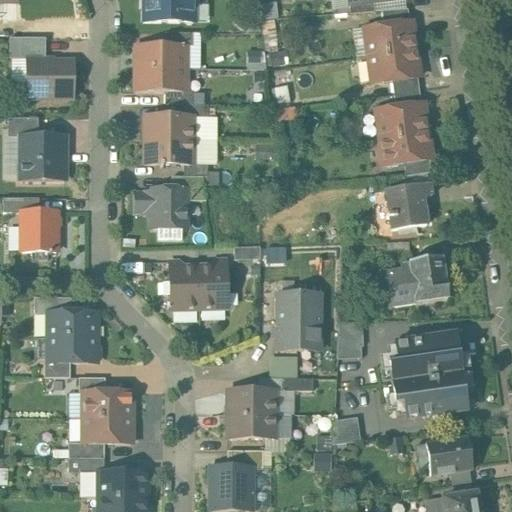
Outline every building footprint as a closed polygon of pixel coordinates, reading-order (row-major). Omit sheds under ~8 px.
[(144,0),(144,9),(144,10),(144,16),(157,17),(157,22),(192,23),(192,0),(144,0)] [(350,15),(351,15),(352,15),(373,13),(372,3),(349,5),(350,15)] [(410,23),(371,29),(370,29),(363,30),(367,57),(414,51),(410,23)] [(21,24),(17,24),(17,39),(44,39),(44,27),(44,24),(21,24)] [(360,29),(353,30),(362,82),(368,81),(360,29)] [(164,35),(164,46),(184,47),(184,48),(191,48),(192,36),(191,35),(164,35)] [(7,40),(7,61),(42,61),(43,41),(7,40)] [(183,47),(146,46),(145,46),(136,47),(136,70),(179,71),(184,70),(183,47)] [(418,79),(418,76),(414,51),(367,58),(371,85),(418,79)] [(23,61),(23,102),(69,102),(70,66),(42,66),(42,61),(23,61)] [(184,71),(163,71),(136,70),(136,94),(183,94),(184,71)] [(416,79),(413,79),(413,80),(391,83),(393,95),(418,92),(416,79)] [(394,109),(400,108),(401,108),(420,105),(418,92),(393,95),(394,109)] [(183,95),(173,95),(164,95),(164,106),(189,107),(191,107),(191,94),(184,94),(183,95)] [(422,105),(377,112),(375,112),(379,140),(426,133),(422,105)] [(192,120),(199,120),(207,119),(207,107),(186,107),(183,107),(183,118),(191,119),(192,119),(192,120)] [(144,142),(177,142),(178,142),(192,142),(191,119),(145,118),(144,119),(144,142)] [(37,138),(37,123),(37,120),(7,120),(7,137),(7,139),(20,139),(20,138),(37,138)] [(426,133),(424,133),(379,140),(383,167),(430,160),(426,133)] [(63,182),(63,171),(63,138),(20,138),(20,177),(20,182),(63,182)] [(144,143),(144,144),(144,166),(159,166),(159,169),(162,169),(162,166),(191,167),(192,144),(192,143),(190,143),(144,142),(144,143)] [(428,161),(405,164),(402,165),(404,178),(430,174),(428,161)] [(191,167),(190,167),(183,167),(183,178),(203,179),(207,178),(206,166),(192,166),(191,167)] [(205,203),(202,183),(202,182),(201,179),(171,179),(171,186),(171,190),(185,191),(185,203),(205,203)] [(374,195),(395,191),(396,191),(400,191),(398,179),(373,182),(374,195)] [(428,187),(423,188),(383,193),(383,195),(386,195),(389,216),(382,217),(383,220),(389,220),(391,232),(425,227),(425,225),(424,225),(420,198),(430,196),(428,187)] [(135,195),(134,210),(135,213),(143,213),(143,215),(148,216),(148,223),(151,227),(151,230),(185,230),(185,193),(185,191),(152,191),(151,193),(143,193),(143,195),(135,195)] [(38,200),(28,200),(27,200),(2,200),(2,215),(20,215),(21,215),(21,213),(38,213),(38,200)] [(21,253),(32,254),(48,254),(48,255),(49,255),(50,254),(55,254),(55,214),(22,213),(21,214),(21,253)] [(157,233),(157,240),(181,239),(181,232),(157,233)] [(406,244),(393,245),(392,245),(387,245),(388,261),(407,260),(406,244)] [(259,249),(238,249),(233,250),(233,262),(259,261),(259,249)] [(445,300),(440,270),(440,269),(439,262),(438,261),(407,267),(407,274),(386,277),(391,308),(391,309),(445,300)] [(226,307),(224,265),(224,264),(224,262),(216,262),(210,269),(197,269),(198,311),(225,310),(226,310),(226,307)] [(169,264),(169,269),(170,311),(198,311),(197,269),(184,270),(177,263),(169,264)] [(277,297),(277,306),(277,352),(318,352),(319,300),(318,297),(277,297)] [(69,314),(69,306),(69,300),(34,300),(33,307),(34,315),(47,315),(47,314),(69,314)] [(95,315),(48,315),(47,339),(49,340),(95,340),(95,316),(95,315)] [(337,327),(336,360),(361,360),(363,327),(337,327)] [(404,423),(468,414),(456,333),(392,342),(394,358),(386,359),(393,405),(401,404),(404,423)] [(47,365),(67,365),(95,365),(95,340),(48,340),(47,342),(47,365)] [(297,376),(297,356),(271,356),(271,375),(297,376)] [(69,365),(63,365),(62,365),(47,365),(47,364),(44,364),(43,379),(67,380),(69,380),(69,365)] [(104,380),(78,380),(78,395),(83,395),(83,394),(104,394),(104,380)] [(311,393),(312,387),(311,381),(280,381),(280,389),(280,393),(311,393)] [(274,393),(241,392),(226,393),(226,416),(273,417),(274,416),(274,415),(274,393)] [(83,420),(130,420),(130,394),(104,394),(83,394),(83,395),(83,420)] [(226,440),(254,440),(274,440),(274,417),(232,417),(226,417),(226,440)] [(274,440),(278,440),(290,441),(290,417),(279,417),(274,417),(274,440)] [(334,420),(336,443),(359,441),(358,419),(334,420)] [(130,446),(130,420),(83,420),(83,445),(83,446),(104,446),(130,446)] [(401,455),(401,454),(401,453),(399,440),(387,442),(390,457),(401,455)] [(471,471),(469,462),(468,453),(471,450),(471,448),(470,444),(466,442),(465,440),(425,446),(425,448),(416,450),(418,463),(420,464),(421,469),(428,468),(430,478),(470,471),(471,471)] [(83,445),(68,445),(68,460),(104,460),(104,446),(83,446),(83,445)] [(262,453),(259,453),(258,453),(226,453),(227,469),(250,469),(250,471),(258,471),(262,471),(262,469),(262,453)] [(98,474),(104,474),(104,460),(68,460),(68,475),(98,475),(98,474)] [(211,469),(210,489),(210,511),(249,511),(250,470),(211,469)] [(453,486),(454,486),(470,484),(469,472),(451,474),(453,486)] [(98,475),(98,500),(146,500),(146,474),(104,474),(98,474),(98,475)] [(423,504),(424,511),(477,511),(480,509),(479,500),(475,498),(475,496),(452,500),(451,495),(441,496),(441,497),(441,501),(423,504)] [(98,511),(146,511),(146,500),(98,500),(98,511)] [(330,506),(330,511),(356,511),(355,503),(330,506)]
